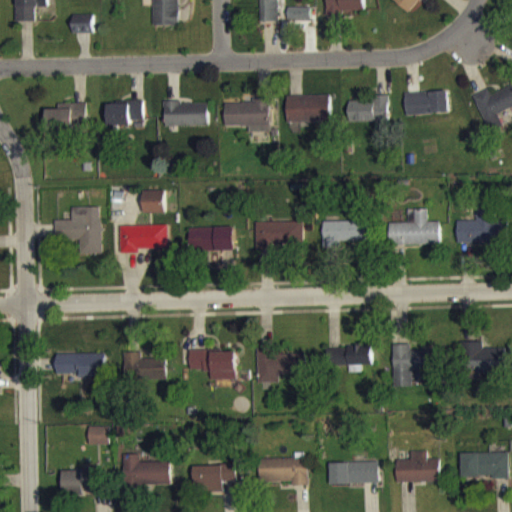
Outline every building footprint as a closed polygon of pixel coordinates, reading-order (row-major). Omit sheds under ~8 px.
[(17,0),(18,31),(36,31),(36,16),(49,16),(49,5),(40,4),(39,0),(17,0)] [(180,0),(154,0),(155,36),(181,35),(180,0)] [(260,0),(260,31),(281,31),(280,0),(260,0)] [(365,0),(353,0),(328,0),(328,23),(365,22),(365,0)] [(400,0),(393,8),(411,23),(429,0),(400,0)] [(312,17),(290,17),(290,29),(312,29),(312,17)] [(75,43),(96,43),(96,25),(75,24),(75,43)] [(511,96),(494,104),(491,99),(476,106),(492,142),(506,136),(500,123),(511,117),(511,96)] [(451,123),(450,101),(407,102),(408,124),(451,123)] [(289,106),(290,132),(334,131),(333,105),(289,106)] [(351,110),(352,131),(391,131),(390,105),(375,105),(376,110),(351,110)] [(228,136),(251,136),(251,145),(275,145),(274,108),(254,108),(254,112),(227,113),(228,136)] [(110,112),(110,136),(134,135),(133,131),(146,131),(145,111),(110,112)] [(167,136),(211,136),(210,112),(167,112),(167,136)] [(88,113),(59,113),(59,118),(48,118),(48,138),(88,138),(88,113)] [(146,222),(167,222),(167,200),(146,201),(146,222)] [(459,230),(459,253),(510,252),(510,229),(500,229),(500,215),(478,215),(478,230),(459,230)] [(104,264),(102,216),(74,217),(74,229),(57,230),(58,249),(81,248),(82,264),(104,264)] [(442,231),(430,232),(429,219),(410,219),(410,232),(392,233),(393,255),(443,254),(442,231)] [(325,230),(325,253),(373,254),(374,231),(325,230)] [(258,232),(258,256),(306,255),(305,231),(258,232)] [(140,259),(171,258),(170,234),(122,236),(123,263),(140,263),(140,259)] [(191,238),(192,262),(237,261),(236,237),(191,238)] [(484,358),(484,351),(461,351),(461,378),(469,378),(470,385),(508,385),(508,358),(484,358)] [(395,397),(414,397),(414,380),(439,379),(439,359),(412,360),(412,354),(395,354),(395,397)] [(328,357),(329,377),(351,376),(351,382),(363,382),(363,375),(374,374),(373,355),(328,357)] [(192,380),(213,380),(213,389),(239,389),(239,361),(192,360),(192,380)] [(143,361),(126,362),(127,391),(169,389),(168,368),(143,369),(143,361)] [(260,393),(281,392),(281,384),(310,383),(309,361),(259,362),(260,393)] [(109,384),(109,363),(62,364),(63,385),(109,384)] [(92,454),(113,455),(113,436),(92,436),(92,454)] [(442,468),(429,469),(428,460),(413,461),(413,469),(398,470),(399,493),(443,491),(442,468)] [(511,487),(511,462),(464,463),(464,487),(511,487)] [(174,494),(173,471),(142,472),(142,464),(126,464),(127,495),(174,494)] [(310,495),(311,468),(261,468),(261,491),(294,492),(294,495),(310,495)] [(332,494),(381,493),(381,471),(332,472),(332,494)] [(196,475),(197,501),(226,501),(226,491),(241,491),(241,474),(196,475)] [(65,481),(66,504),(106,503),(105,480),(65,481)]
